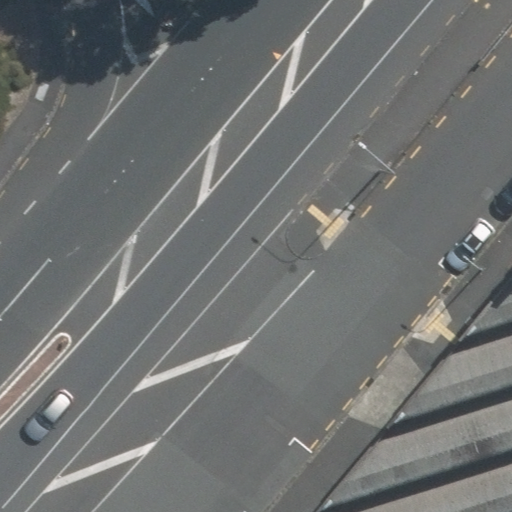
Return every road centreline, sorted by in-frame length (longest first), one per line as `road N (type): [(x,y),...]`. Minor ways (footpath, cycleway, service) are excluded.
road 1 (trunk): [(213,206),(99,380),(0,490)]
road 2 (trunk): [(44,300),(100,88),(102,0)]
road 3 (trunk): [(213,206),(379,0)]
road 4 (trunk): [(44,300),(213,206)]
